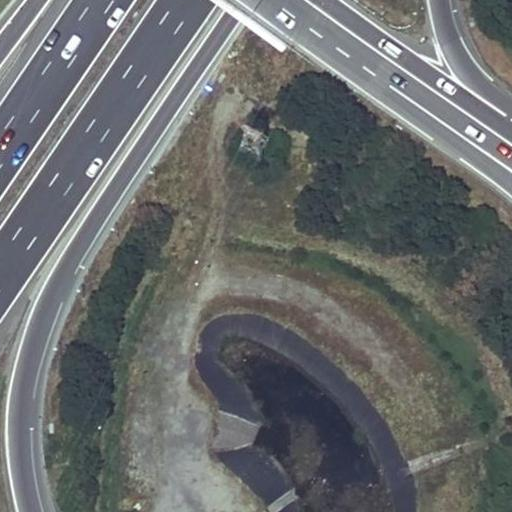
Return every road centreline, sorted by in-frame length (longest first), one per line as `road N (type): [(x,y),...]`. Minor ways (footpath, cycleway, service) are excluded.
road 1 (motorway): [(21,511),(10,445),(13,380),(36,316),(69,249),(240,0)]
road 2 (motorway): [(0,276),(188,0)]
road 3 (motorway): [(350,36),(378,89),(511,187)]
road 4 (tertiary): [(350,36),(511,147)]
road 5 (motorway): [(101,0),(0,148)]
road 6 (motorway): [(511,107),(471,77),(448,44),(436,0)]
